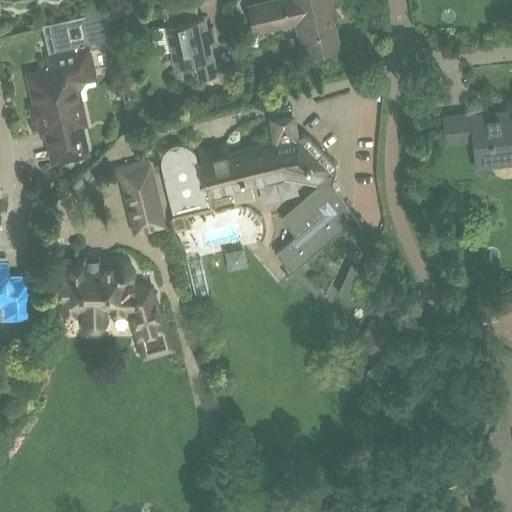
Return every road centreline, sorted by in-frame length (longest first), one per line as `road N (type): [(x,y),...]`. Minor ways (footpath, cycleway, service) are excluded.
road 1 (residential): [(453,338),(395,205),(399,68)]
road 2 (residential): [(352,511),(462,434),(478,410),(476,385),(453,338)]
